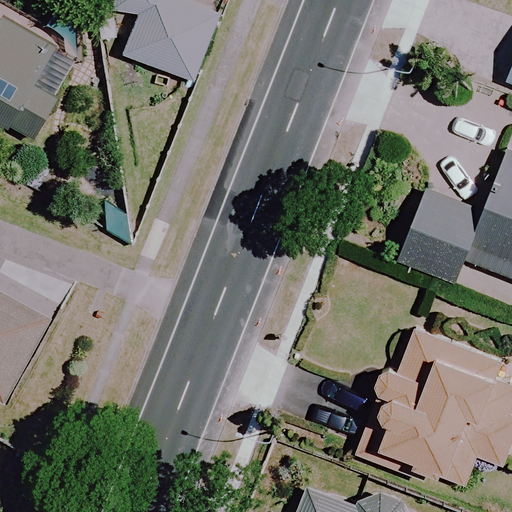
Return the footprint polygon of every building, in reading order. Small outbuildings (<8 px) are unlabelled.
[(106,0),(106,2),(135,14),(118,55),(196,87),(225,15),(188,0),(106,0)] [(0,122),(36,140),(57,98),(34,87),(55,44),(0,17),(0,122)] [(511,134),(482,210),(426,188),(397,261),(454,283),(463,261),(511,280),(511,134)] [(0,405),(2,406),(51,317),(0,288),(0,405)] [(511,364),(410,328),(395,371),(385,368),(356,447),(464,486),(475,454),(511,467),(511,364)] [(353,506),(307,488),(298,511),(396,511),(357,497),(353,506)]
